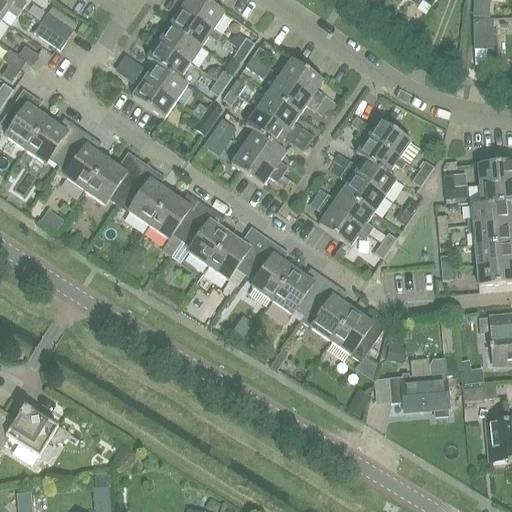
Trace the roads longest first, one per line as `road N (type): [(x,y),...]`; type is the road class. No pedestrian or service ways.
road 1 (residential): [(511,293),(398,303),(360,287),(58,90),(120,0)]
road 2 (tertiary): [(434,511),(0,245)]
road 3 (residential): [(272,0),(411,92),(467,111),(511,115)]
